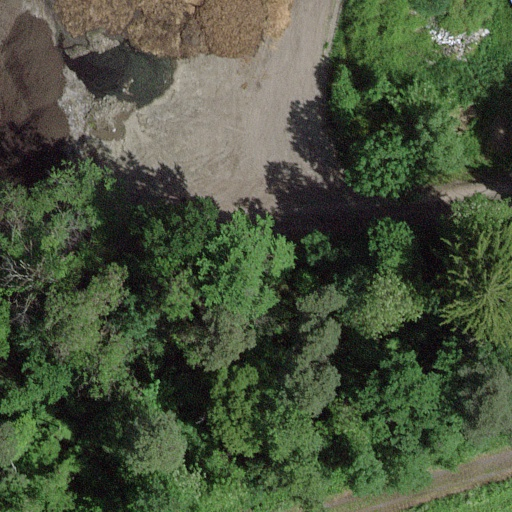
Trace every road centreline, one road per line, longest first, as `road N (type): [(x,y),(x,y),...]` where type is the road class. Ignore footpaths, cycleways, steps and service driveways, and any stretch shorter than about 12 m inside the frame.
road 1 (track): [(0,261),(511,209)]
road 2 (track): [(511,462),(344,511)]
